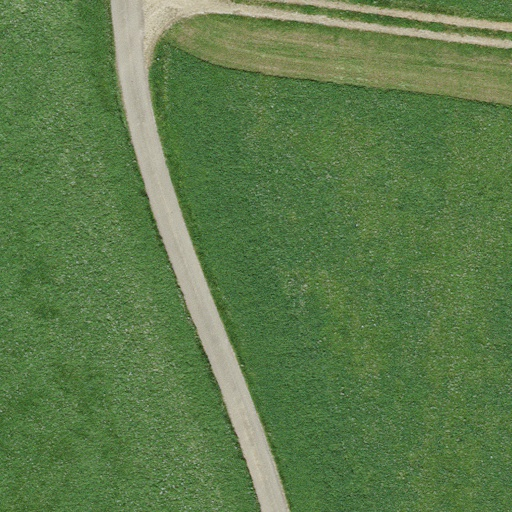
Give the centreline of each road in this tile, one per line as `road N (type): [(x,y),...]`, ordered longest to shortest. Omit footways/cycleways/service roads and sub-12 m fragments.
road 1 (track): [(281,511),(177,215),(128,0)]
road 2 (track): [(137,0),(511,43)]
